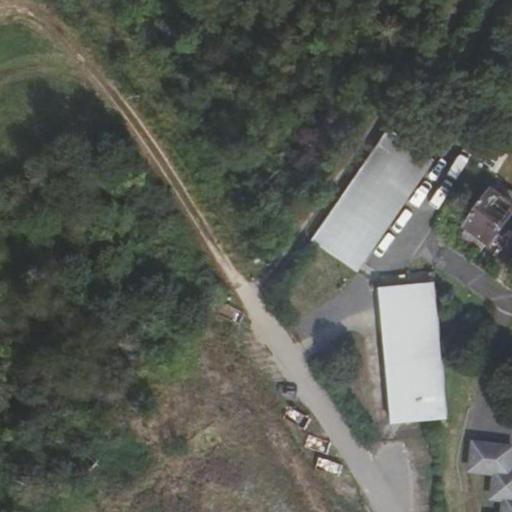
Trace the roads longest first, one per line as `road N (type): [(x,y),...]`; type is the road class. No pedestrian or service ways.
road 1 (track): [(0,38),(21,33),(66,44),(162,159),(250,298),(470,0)]
road 2 (unclassified): [(388,511),(250,298)]
